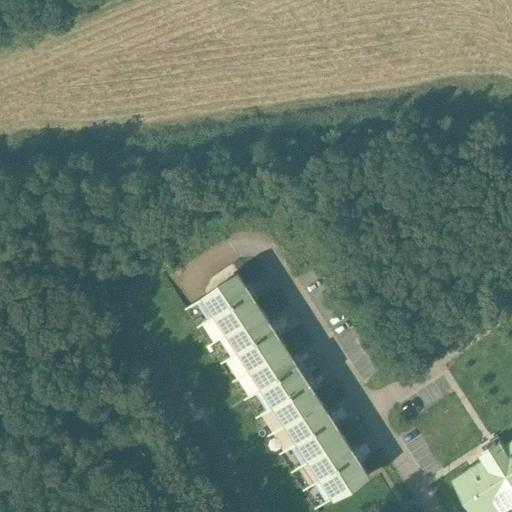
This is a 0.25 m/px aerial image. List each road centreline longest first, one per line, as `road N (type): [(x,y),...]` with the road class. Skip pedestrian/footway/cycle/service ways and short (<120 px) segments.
road 1 (residential): [(112,294),(254,511)]
road 2 (residential): [(366,405),(266,252)]
road 3 (residential): [(366,405),(511,313)]
road 4 (residential): [(434,511),(366,405)]
